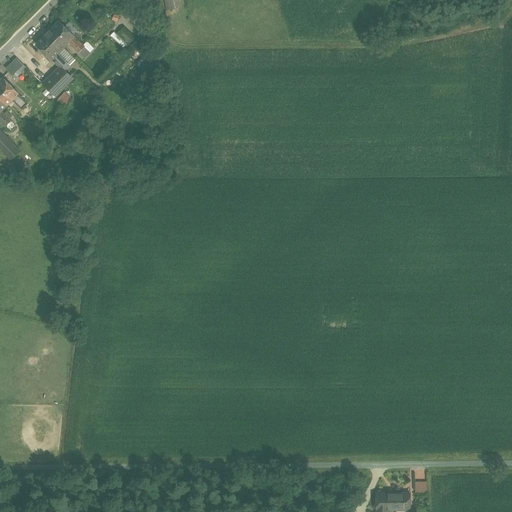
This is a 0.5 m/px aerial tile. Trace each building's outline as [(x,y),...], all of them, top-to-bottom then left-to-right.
[(163,0),(166,10),(176,8),(174,0),(163,0)] [(147,25),(136,6),(126,11),(137,30),(147,25)] [(60,21),(48,33),(64,48),(70,42),(79,52),(85,46),(60,21)] [(117,34),(113,31),(109,37),(126,48),(134,35),(122,27),(117,34)] [(64,48),(48,33),(37,44),(62,70),(68,63),(59,54),(64,48)] [(142,38),(130,51),(138,58),(150,44),(142,38)] [(15,79),(26,67),(15,57),(4,69),(15,79)] [(4,78),(0,81),(0,98),(7,105),(13,100),(23,109),(29,103),(4,78)] [(64,91),(58,99),(66,106),(72,98),(64,91)] [(7,105),(0,98),(0,121),(5,127),(12,121),(2,111),(7,105)] [(0,150),(10,161),(21,151),(0,129),(0,150)] [(428,481),(416,482),(416,492),(428,492),(428,481)] [(410,493),(378,493),(378,511),(389,511),(390,510),(411,509),(410,493)]
